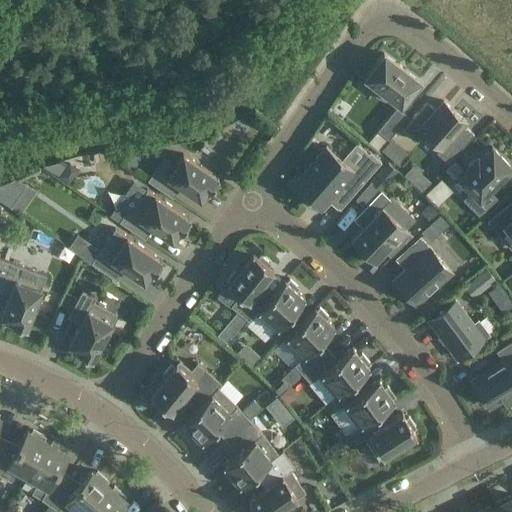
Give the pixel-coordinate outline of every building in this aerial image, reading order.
[(384,54),(365,77),(401,105),(419,81),(384,54)] [(443,101),(435,110),(426,102),(402,129),(416,141),(424,132),(442,148),(466,121),(443,101)] [(388,139),(407,116),(396,107),(377,130),(388,139)] [(379,151),(387,141),(376,132),(368,142),(379,151)] [(392,157),(402,146),(392,137),(382,149),(392,157)] [(326,145),(292,185),(320,210),(329,200),(340,209),(381,161),(370,151),(353,169),(326,145)] [(490,186),(490,187),(499,178),(511,167),(492,146),(480,158),(477,155),(465,166),(468,169),(459,178),(472,191),(464,198),(479,214),(496,198),(487,189),(490,186)] [(122,162),(133,170),(141,159),(130,151),(122,162)] [(168,194),(176,183),(200,199),(207,190),(209,191),(218,177),(183,153),(175,165),(163,157),(147,180),(168,194)] [(454,160),(445,168),(453,177),(462,169),(454,160)] [(67,162),(59,175),(69,182),(75,171),(74,166),(67,162)] [(425,193),(436,205),(452,190),(441,178),(425,193)] [(0,187),(0,200),(12,208),(24,188),(13,182),(0,187)] [(372,182),(355,199),(364,207),(381,190),(372,182)] [(119,222),(140,236),(148,224),(172,240),(179,231),(181,232),(190,219),(147,189),(132,211),(128,208),(119,222)] [(370,218),(352,237),(375,259),(383,250),(404,228),(413,219),(390,197),(389,198),(381,190),(364,207),(361,210),(370,218)] [(511,203),(510,201),(487,220),(497,232),(505,225),(511,233),(511,203)] [(430,222),(421,230),(429,239),(438,231),(430,222)] [(115,228),(91,263),(112,277),(120,265),(144,282),(151,272),(153,274),(162,260),(115,228)] [(412,236),(404,228),(383,250),(390,257),(412,236)] [(416,304),(432,289),(451,272),(420,237),(405,250),(414,260),(394,279),(403,289),(416,304)] [(269,298),(259,289),(274,270),(268,266),(270,263),(260,255),(258,258),(253,253),(238,272),(235,270),(227,280),(230,282),(225,289),(236,298),(231,305),(248,320),(254,313),(269,298)] [(0,283),(10,287),(0,315),(0,318),(27,329),(46,275),(0,258),(0,283)] [(473,298),(484,289),(495,280),(486,268),(464,286),(466,289),(473,298)] [(298,324),(288,315),(304,297),(296,290),(299,287),(289,279),(287,281),(285,279),(269,298),(254,313),(274,330),(271,334),(279,342),(282,339),(298,324)] [(77,352),(92,360),(117,314),(93,301),(96,297),(82,289),(70,312),(82,319),(68,344),(78,350),(77,352)] [(429,320),(457,358),(489,334),(488,333),(488,334),(478,321),(473,325),(455,300),(429,320)] [(325,353),(316,343),(334,326),(326,318),(328,316),(320,307),(317,309),(315,307),(298,324),(282,339),(301,358),(294,364),(302,373),(309,367),(325,353)] [(224,329),(217,338),(224,345),(232,335),(224,329)] [(251,338),(246,348),(262,355),(267,345),(251,338)] [(504,361),(472,380),(488,406),(503,397),(505,401),(511,396),(511,339),(495,350),(496,351),(497,350),(504,361)] [(351,383),(369,367),(367,365),(370,363),(362,353),(359,355),(352,347),(333,362),(325,353),(309,367),(302,373),(310,382),(317,376),(334,397),(351,383)] [(221,383),(206,369),(197,362),(191,370),(180,360),(174,366),(171,364),(163,374),(166,376),(151,395),(156,399),(154,402),(163,410),(166,407),(171,412),(186,393),(199,405),(218,387),(221,383)] [(247,396),(253,385),(233,374),(227,385),(247,396)] [(357,427),(374,415),(394,400),(392,398),(395,396),(387,386),(385,388),(378,379),(358,393),(351,383),(334,397),(331,399),(338,408),(341,406),(357,427)] [(230,436),(249,419),(237,405),(218,387),(199,405),(183,422),(185,424),(182,427),(191,435),(194,433),(202,441),(219,423),(230,436)] [(258,412),(269,403),(258,389),(247,398),(258,412)] [(274,417),(285,408),(277,397),(265,406),(274,417)] [(374,415),(357,427),(349,433),(355,441),(356,442),(364,437),(378,459),(385,455),(387,458),(398,451),(396,448),(416,435),(413,429),(416,427),(409,416),(406,418),(402,412),(381,425),(374,415)] [(278,453),(262,433),(249,419),(230,436),(242,449),(223,463),(230,472),(227,475),(235,485),(238,482),(239,485),(258,470),(278,453)] [(4,443),(0,452),(0,474),(1,475),(11,480),(15,472),(26,479),(47,441),(43,439),(45,436),(33,429),(31,432),(26,430),(16,448),(4,443)] [(349,433),(341,439),(347,447),(355,441),(349,433)] [(41,498),(49,503),(67,479),(57,472),(67,453),(63,451),(64,448),(52,441),(51,444),(47,441),(26,479),(36,485),(32,493),(41,498)] [(314,442),(300,448),(306,461),(320,455),(314,442)] [(258,470),(269,484),(249,497),(253,503),(250,505),(254,511),(275,511),(284,506),(286,509),(296,502),(294,499),(305,492),(291,470),(295,467),(282,450),(278,453),(258,470)] [(69,511),(71,510),(73,511),(85,511),(109,486),(105,483),(108,480),(97,471),(95,474),(91,470),(77,486),(67,479),(49,503),(57,509),(60,511),(69,511)] [(112,488),(109,486),(85,511),(116,511),(126,501),(122,498),(125,495),(114,486),(112,488)] [(500,504),(496,506),(498,511),(511,511),(511,497),(510,495),(498,501),(500,504)]
